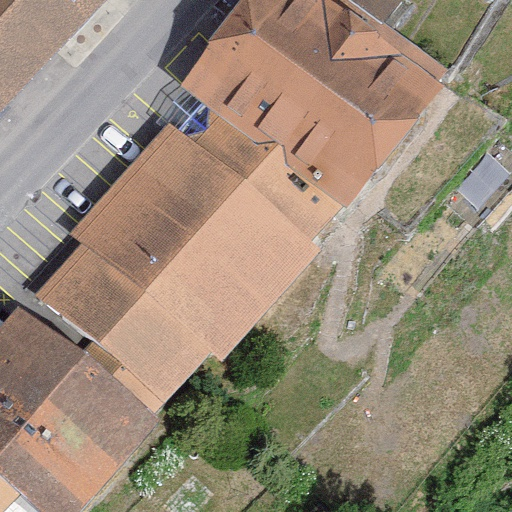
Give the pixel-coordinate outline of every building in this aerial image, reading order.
[(0,0),(0,103),(97,0),(0,0)] [(236,0),(199,46),(243,73),(358,141),(375,151),(467,21),(428,0),(236,0)] [(243,73),(215,101),(331,167),(358,141),(243,73)] [(186,84),(90,207),(232,314),(354,180),(331,167),(215,101),(186,84)] [(90,207),(35,264),(179,371),(232,314),(90,207)] [(35,264),(0,302),(0,427),(85,488),(179,371),(35,264)] [(0,511),(58,511),(80,485),(0,427),(0,511)]
